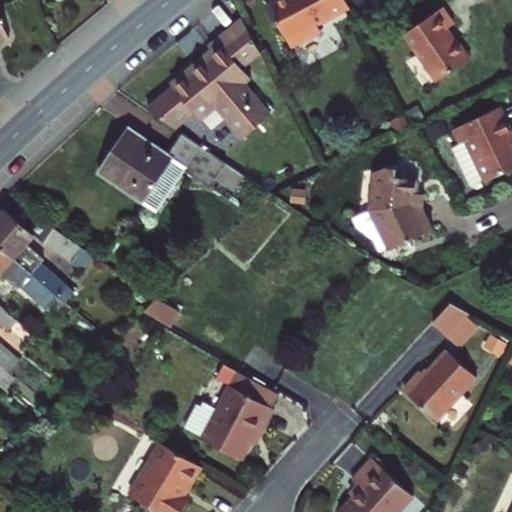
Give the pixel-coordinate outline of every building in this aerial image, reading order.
[(0,0),(0,35),(12,30),(0,0)] [(350,7),(346,0),(270,0),(271,0),(276,12),(273,13),(289,46),(319,31),(316,25),(350,7)] [(397,29),(430,79),(463,57),(449,36),(448,37),(440,25),(446,20),(441,12),(435,4),(397,29)] [(259,46),(243,16),(235,21),(208,42),(213,49),(195,62),(193,59),(181,68),(169,77),(171,80),(145,99),(170,116),(189,102),(196,111),(213,98),(225,114),(232,109),(245,126),(267,110),(242,77),(249,72),(240,60),(259,46)] [(511,135),(507,138),(499,121),(491,104),(445,125),(451,140),(457,138),(475,177),(476,178),(511,161),(511,135)] [(115,139),(99,160),(161,202),(189,160),(213,176),(217,170),(232,181),(243,167),(184,126),(170,147),(130,118),(115,139)] [(475,177),(457,138),(451,140),(442,144),(459,181),(469,183),(471,182),(470,180),(475,177)] [(361,208),(378,246),(379,247),(421,228),(421,227),(416,217),(411,207),(412,199),(405,198),(407,177),(386,175),(387,166),(375,165),(365,169),(361,208)] [(9,225),(0,235),(0,239),(71,301),(77,294),(52,272),(59,265),(41,251),(48,243),(68,256),(66,259),(109,283),(120,266),(38,210),(29,221),(20,213),(9,225)] [(0,292),(12,279),(19,286),(23,280),(59,313),(71,301),(0,239),(0,292)] [(180,304),(156,291),(145,304),(171,319),(180,304)] [(463,307),(447,298),(429,317),(442,329),(463,307)] [(0,360),(7,367),(15,373),(25,361),(0,338),(0,321),(2,323),(5,318),(24,335),(31,327),(0,299),(0,360)] [(477,374),(449,347),(425,373),(419,368),(410,378),(401,388),(436,420),(477,374)] [(229,359),(222,372),(272,401),(280,389),(239,365),(229,359)] [(7,367),(0,360),(0,375),(8,381),(15,373),(7,367)] [(222,372),(220,371),(190,424),(239,453),(247,438),(255,424),(261,427),(274,403),(272,401),(222,372)] [(199,466),(160,443),(129,497),(154,511),(182,511),(190,500),(183,496),(199,466)] [(367,455),(347,477),(351,481),(356,486),(332,511),(392,511),(409,494),(367,455)]
